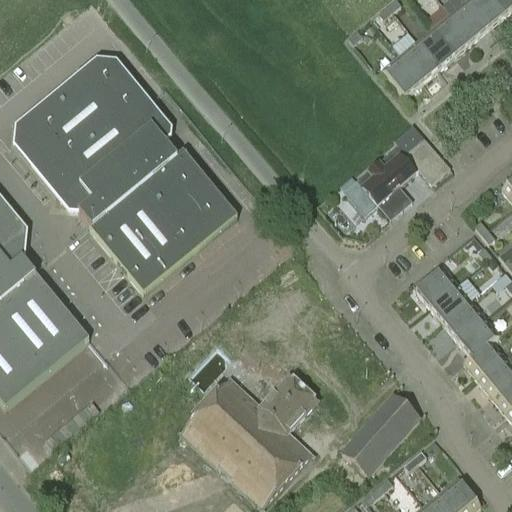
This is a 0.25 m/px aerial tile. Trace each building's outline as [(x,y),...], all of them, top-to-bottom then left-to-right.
[(489,34),(505,21),(488,0),(460,0),(466,7),(489,34)] [(511,0),(488,0),(505,21),(511,15),(511,0)] [(396,5),(387,12),(392,19),(401,11),(396,5)] [(472,48),(489,34),(466,7),(449,21),(472,48)] [(387,12),(378,20),(383,26),(392,19),(387,12)] [(455,62),(472,48),(449,21),(432,34),(455,62)] [(432,34),(416,48),(438,76),(455,62),(432,34)] [(362,43),(357,37),(348,44),(353,50),(362,43)] [(422,89),(438,76),(416,48),(399,62),(422,89)] [(422,89),(399,62),(382,76),(404,104),(422,89)] [(151,120),(140,108),(112,74),(98,72),(21,136),(19,150),(58,197),(60,197),(59,207),(71,208),(78,217),(77,218),(90,234),(88,235),(143,302),(237,224),(182,157),(176,163),(150,131),(151,120)] [(397,152),(355,187),(376,212),(414,179),(418,176),(432,190),(450,175),(412,132),(394,148),(397,152)] [(511,186),(501,195),(511,208),(511,186)] [(89,346),(21,264),(21,265),(13,255),(15,233),(0,214),(0,409),(5,415),(89,346)] [(474,233),(481,241),(487,236),(480,227),(474,233)] [(495,245),(487,236),(481,241),(488,250),(495,245)] [(511,250),(498,261),(509,275),(511,271),(511,250)] [(491,263),(483,254),(477,259),(485,268),(491,263)] [(498,271),(491,263),(485,268),(492,277),(498,271)] [(429,314),(457,291),(445,277),(442,273),(415,296),(429,314)] [(457,291),(429,314),(443,330),(470,308),(457,291)] [(483,324),(470,308),(443,330),(456,346),(483,324)] [(483,324),(456,346),(470,363),(471,364),(491,347),(491,348),(498,342),(483,324)] [(283,327),(258,347),(281,375),(306,355),(283,327)] [(258,347),(239,362),(275,405),(294,390),(281,375),(258,347)] [(463,369),(477,387),(504,364),(491,348),(491,347),(471,364),(470,363),(463,369)] [(306,355),(281,375),(294,390),(301,399),(326,379),(306,355)] [(239,362),(221,377),(256,421),(275,405),(239,362)] [(511,373),(504,364),(477,387),(491,404),(511,385),(511,373)] [(221,377),(202,393),(238,436),(256,421),(221,377)] [(326,379),(301,399),(324,427),(349,407),(326,379)] [(511,414),(511,385),(491,404),(505,420),(511,414)] [(294,390),(275,405),(305,442),(324,427),(301,399),(294,390)] [(202,393),(184,408),(219,451),(238,436),(202,393)] [(419,426),(417,425),(392,402),(341,459),(368,483),(419,426)] [(275,405),(256,421),(287,458),(305,442),(275,405)] [(184,408),(165,423),(201,466),(219,451),(184,408)] [(256,421),(238,436),(268,473),(287,458),(256,421)] [(165,423),(147,438),(182,482),(201,466),(165,423)] [(238,436),(219,451),(250,488),(268,473),(238,436)] [(147,438),(128,454),(164,497),(182,482),(147,438)] [(219,451),(201,466),(231,503),(250,488),(219,451)] [(128,454),(110,469),(133,497),(145,511),(164,497),(128,454)] [(412,465),(417,471),(426,464),(421,458),(412,465)] [(408,478),(417,471),(412,465),(403,472),(408,478)] [(201,466),(182,482),(207,511),(220,511),(231,503),(201,466)] [(110,469),(85,489),(103,511),(114,511),(133,497),(110,469)] [(207,511),(182,482),(164,497),(176,511),(207,511)] [(378,492),(384,499),(392,491),(387,485),(378,492)] [(440,499),(450,511),(479,511),(458,485),(440,499)] [(375,506),(384,499),(378,492),(370,500),(375,506)] [(145,511),(133,497),(114,511),(145,511)] [(176,511),(164,497),(145,511),(176,511)] [(424,511),(450,511),(440,499),(424,511)]
